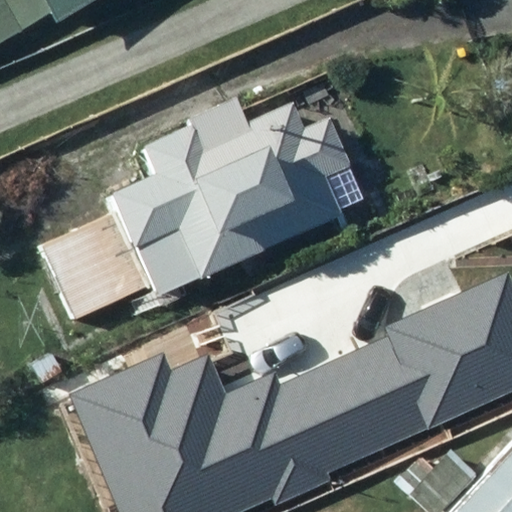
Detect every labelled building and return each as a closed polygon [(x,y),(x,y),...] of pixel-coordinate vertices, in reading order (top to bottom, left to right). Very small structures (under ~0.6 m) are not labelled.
[(0,0),(0,46),(40,21),(51,37),(108,0),(0,0)] [(231,110),(184,131),(187,137),(137,160),(143,173),(100,193),(108,211),(37,244),(73,324),(82,320),(92,340),(113,331),(103,310),(147,290),(156,308),(339,225),(335,217),(361,205),(326,128),(301,140),(289,113),(242,134),(231,110)] [(511,391),(511,286),(506,273),(387,326),(391,335),(279,385),(273,373),(226,394),(208,354),(171,371),(162,351),(65,394),(118,511),(242,511),(270,500),(273,508),(330,482),(327,474),(511,391)] [(438,446),(396,490),(418,511),(443,511),(474,480),(438,446)] [(511,511),(511,457),(467,511),(511,511)]
